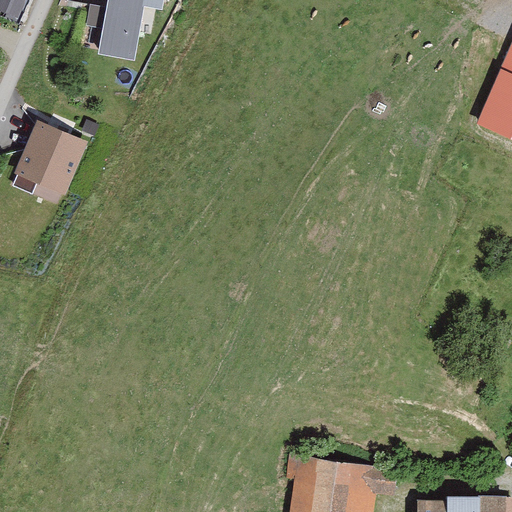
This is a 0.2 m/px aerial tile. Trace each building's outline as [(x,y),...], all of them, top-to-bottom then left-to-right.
[(23,0),(10,0),(5,12),(17,16),(23,0)] [(133,57),(143,0),(110,0),(101,52),(133,57)] [(511,59),(505,74),(483,125),(511,137),(511,59)] [(84,143),(39,124),(19,171),(63,190),(84,143)] [(295,456),(291,477),(306,479),(301,511),(362,511),(366,488),(392,492),(395,469),(295,456)] [(448,503),(420,502),(419,511),(503,511),(504,497),(449,496),(448,503)]
